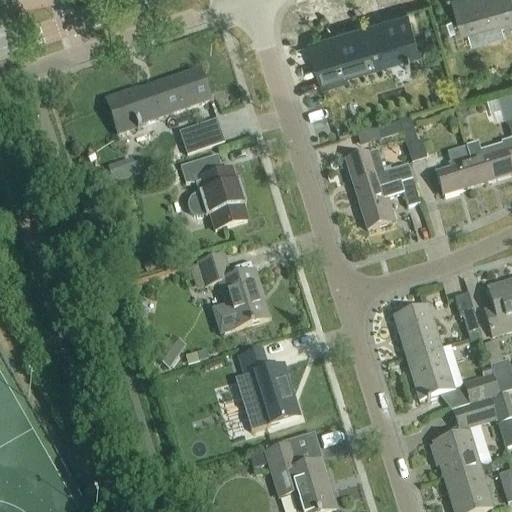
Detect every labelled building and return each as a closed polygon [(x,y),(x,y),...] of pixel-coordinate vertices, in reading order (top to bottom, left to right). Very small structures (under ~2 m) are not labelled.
[(511,3),(511,4),(511,2),(510,0),(450,0),(460,34),(498,23),(500,32),(511,28),(511,3)] [(308,41),(320,82),(321,88),(347,81),(344,71),(383,59),(385,63),(403,58),(404,60),(408,59),(407,57),(418,54),(407,15),(374,24),(373,22),(308,41)] [(449,20),(439,23),(442,32),(452,29),(449,20)] [(119,135),(210,104),(199,72),(138,94),(137,92),(105,103),(117,138),(119,138),(119,135)] [(505,118),(511,116),(511,90),(498,95),(505,118)] [(398,124),(402,136),(406,148),(417,144),(410,121),(398,124)] [(186,159),(224,146),(216,122),(178,135),(186,159)] [(379,143),(402,136),(398,124),(375,131),(379,143)] [(511,161),(511,141),(500,145),(500,147),(480,153),(477,145),(466,148),(478,188),(511,177),(507,163),(511,161)] [(443,198),(478,188),(466,148),(447,154),(450,165),(448,165),(449,170),(436,174),(443,198)] [(355,198),(411,181),(408,169),(383,176),(377,154),(345,163),(355,198)] [(185,188),(195,187),(197,195),(194,196),(192,197),(190,199),(189,202),(188,204),(187,207),(188,210),(188,213),(190,215),(192,217),(194,219),(196,220),(199,220),(202,220),(204,220),(207,219),(209,217),(215,235),(247,225),(242,210),(246,209),(238,185),(235,186),(231,173),(216,178),(211,161),(180,171),(185,188)] [(102,191),(145,176),(140,163),(133,166),(131,162),(107,170),(108,174),(97,178),(102,191)] [(411,181),(355,198),(366,233),(394,224),(387,201),(402,196),(407,210),(419,207),(411,181)] [(212,313),(219,335),(220,338),(268,323),(253,275),(228,282),(221,259),(198,266),(205,290),(218,286),(225,309),(212,313)] [(511,283),(486,292),(492,310),(482,313),(491,341),(511,334),(511,283)] [(406,362),(440,352),(427,309),(393,320),(406,362)] [(469,342),(481,339),(474,316),(462,319),(469,342)] [(185,348),(170,337),(153,360),(168,371),(185,348)] [(511,379),(507,363),(503,364),(496,344),(483,348),(499,397),(511,392),(511,379)] [(240,367),(244,379),(245,385),(251,383),(260,412),(248,416),(253,432),(265,429),(266,431),(299,420),(298,418),(294,420),(287,395),(290,394),(282,368),(266,373),(259,352),(237,359),(240,367)] [(440,352),(406,362),(419,403),(452,393),(440,352)] [(498,399),(492,376),(462,386),(469,408),(498,399)] [(511,421),(511,412),(507,397),(491,402),(498,426),(511,421)] [(457,435),(475,430),(494,424),(488,405),(451,416),(457,435)] [(511,421),(497,427),(505,452),(511,449),(511,421)] [(459,438),(455,434),(436,440),(436,445),(432,447),(433,450),(430,450),(433,459),(436,458),(443,482),(479,470),(468,436),(459,438)] [(289,448),(264,455),(251,460),(254,470),(268,465),(278,498),(291,494),(296,511),(335,511),(334,511),(332,511),(324,485),(327,484),(320,463),(296,471),(289,448)] [(479,470),(443,482),(451,511),(489,511),(491,511),(479,470)] [(498,478),(507,507),(511,505),(511,478),(511,474),(498,478)]
